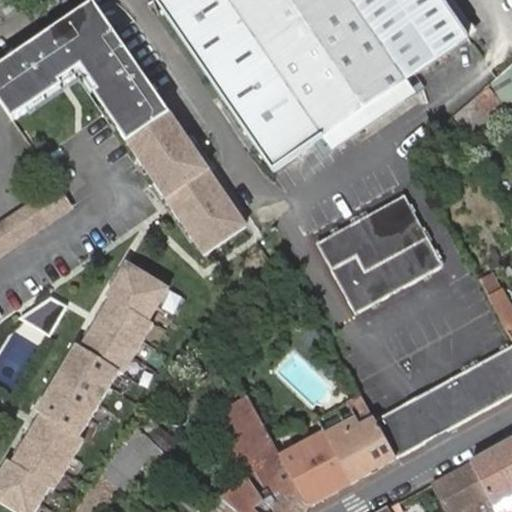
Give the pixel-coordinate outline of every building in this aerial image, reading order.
[(111,34),(130,25),(118,0),(114,0),(98,8),(111,34)] [(321,138),(226,0),(152,0),(271,170),(321,138)] [(350,0),(226,0),(321,138),(397,89),(407,82),(350,0)] [(441,0),(350,0),(407,82),(469,39),(441,0)] [(75,18),(8,65),(4,60),(0,63),(0,105),(9,118),(23,108),(21,104),(77,65),(117,123),(114,126),(134,155),(138,152),(148,167),(155,177),(164,191),(169,196),(194,235),(191,237),(201,252),(243,223),(227,199),(221,202),(178,140),(183,137),(149,88),(144,92),(101,30),(89,38),(75,18)] [(75,77),(110,128),(114,126),(117,123),(77,65),(21,104),(23,108),(26,111),(75,77)] [(506,117),(511,114),(511,69),(489,79),(506,117)] [(183,137),(178,140),(221,202),(227,199),(183,137)] [(134,155),(131,158),(140,172),(148,167),(138,152),(134,155)] [(155,177),(147,182),(157,196),(164,191),(155,177)] [(59,191),(45,201),(59,222),(73,212),(59,191)] [(169,196),(161,201),(187,239),(191,237),(194,235),(169,196)] [(319,246),(357,315),(445,266),(406,197),(319,246)] [(0,261),(59,222),(45,201),(0,230),(0,261)] [(130,269),(120,286),(161,312),(172,295),(130,269)] [(109,304),(113,306),(151,329),(152,328),(161,312),(120,286),(109,304)] [(55,302),(24,323),(52,341),(70,312),(55,302)] [(113,306),(104,321),(145,347),(156,330),(152,328),(151,329),(113,306)] [(104,321),(94,337),(135,363),(145,347),(104,321)] [(121,376),(120,377),(125,380),(135,363),(94,337),(84,353),(121,376)] [(413,400),(373,423),(395,460),(447,432),(511,396),(511,347),(413,400)] [(69,367),(111,393),(120,377),(121,376),(84,353),(80,351),(69,367)] [(69,367),(59,384),(101,409),(111,393),(69,367)] [(59,384),(49,400),(91,426),(101,409),(59,384)] [(325,416),(314,422),(317,427),(322,436),(349,485),(395,460),(373,423),(359,398),(348,404),(354,415),(331,427),(325,416)] [(39,417),(43,420),(80,442),(81,441),(91,426),(49,400),(39,417)] [(248,404),(228,416),(226,416),(268,490),(261,496),(268,505),(263,508),(258,499),(239,511),(305,511),(308,509),(280,460),(274,450),(248,404)] [(354,415),(348,404),(325,416),(331,427),(354,415)] [(268,490),(226,416),(217,421),(251,483),(261,496),(268,490)] [(43,420),(33,435),(74,460),(85,444),(81,441),(80,442),(43,420)] [(322,436),(317,427),(274,450),(280,460),(322,436)] [(177,446),(158,429),(150,439),(169,455),(177,446)] [(136,430),(102,477),(119,490),(123,493),(157,447),(149,440),(136,430)] [(33,435),(23,451),(65,477),(74,460),(33,435)] [(308,509),(349,485),(322,436),(280,460),(308,509)] [(495,511),(511,511),(511,442),(470,465),(489,500),(495,511)] [(23,451),(14,466),(51,489),(50,491),(54,493),(65,477),(23,451)] [(9,464),(0,478),(0,481),(40,506),(50,491),(51,489),(14,466),(9,464)] [(444,511),(466,511),(489,500),(470,465),(431,486),(444,511)] [(103,511),(119,490),(102,477),(77,511),(103,511)] [(0,481),(0,505),(11,511),(36,511),(40,506),(0,481)]
